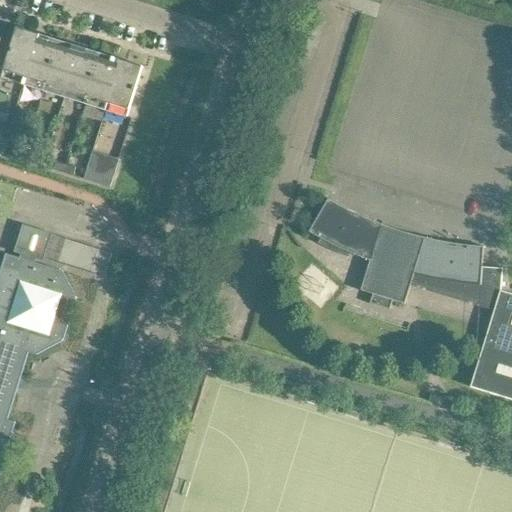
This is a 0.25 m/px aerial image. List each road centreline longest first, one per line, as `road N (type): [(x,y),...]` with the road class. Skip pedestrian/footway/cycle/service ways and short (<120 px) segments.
road 1 (unclassified): [(103,511),(252,51)]
road 2 (unclassified): [(92,0),(252,51)]
